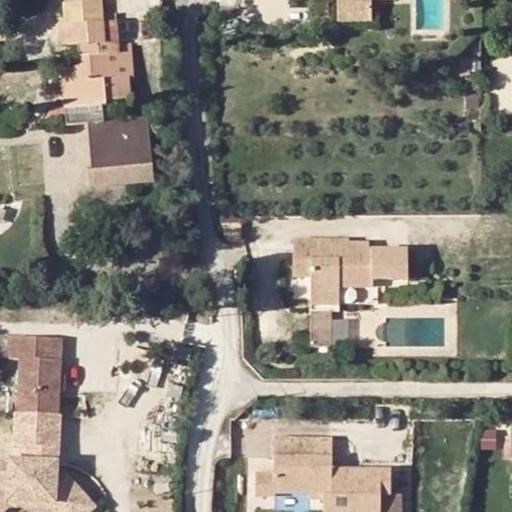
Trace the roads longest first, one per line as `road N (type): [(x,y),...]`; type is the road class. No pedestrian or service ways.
road 1 (unclassified): [(197,0),(190,49),(210,260),(231,341),(228,386)]
road 2 (unclassified): [(228,386),(511,388)]
road 3 (unclassified): [(228,386),(210,438),(201,511)]
